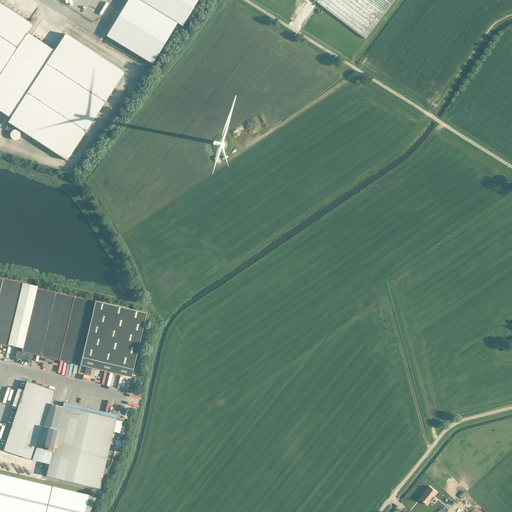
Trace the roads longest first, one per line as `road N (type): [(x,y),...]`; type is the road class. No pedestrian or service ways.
road 1 (residential): [(245,0),(511,166)]
road 2 (unclassified): [(511,407),(449,426),(381,511)]
